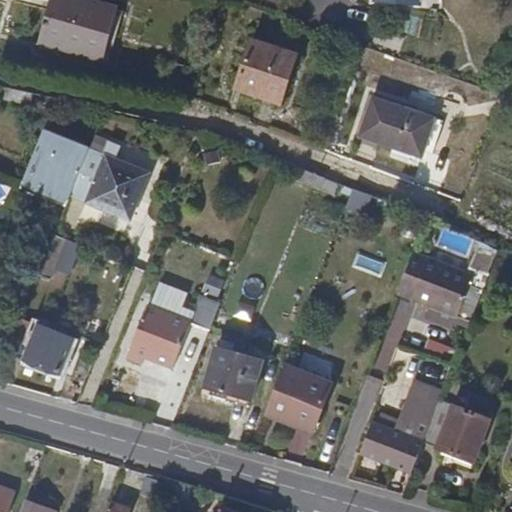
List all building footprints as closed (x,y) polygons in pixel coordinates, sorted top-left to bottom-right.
[(116,9),(85,0),(54,0),(41,41),(62,47),(65,39),(104,50),(116,9)] [(104,50),(65,39),(62,47),(102,59),(104,50)] [(254,42),(239,90),(283,104),(298,56),(254,42)] [(19,91),(11,89),(6,100),(18,103),(22,91),(19,91)] [(39,95),(22,91),(18,103),(35,106),(39,95)] [(376,101),(364,137),(425,159),(438,123),(376,101)] [(70,199),(71,197),(90,152),(91,149),(46,131),(25,181),(70,199)] [(105,158),(90,152),(71,197),(132,222),(150,177),(125,167),(127,161),(108,152),(105,158)] [(320,175),(302,169),(298,180),(334,194),(339,183),(320,175)] [(70,199),(25,181),(25,183),(22,189),(67,207),(70,199)] [(373,196),(355,189),(348,206),(367,213),(373,196)] [(81,248),(55,236),(39,276),(50,281),(58,261),(73,268),(81,248)] [(477,276),(418,252),(402,292),(461,315),(477,276)] [(212,332),(226,298),(205,289),(194,316),(152,298),(131,349),(146,356),(175,368),(193,324),(212,332)] [(38,329),(20,322),(9,350),(26,357),(25,360),(59,374),(74,340),(40,325),(38,329)] [(146,356),(131,349),(128,356),(142,362),(146,356)] [(217,349),(205,388),(226,394),(224,402),(249,409),(262,361),(217,349)] [(326,389),(282,371),(264,416),(308,434),(326,389)] [(424,445),(440,405),(443,396),(417,385),(400,425),(396,434),(377,426),(372,424),(359,454),(412,476),(424,445)] [(489,424),(440,405),(424,445),(472,465),(489,424)] [(400,425),(381,417),(377,426),(396,434),(400,425)] [(0,484),(0,511),(7,511),(15,490),(0,484)] [(19,511),(49,511),(50,510),(43,508),(44,506),(25,499),(19,511)] [(106,511),(126,511),(128,508),(110,501),(106,511)]
